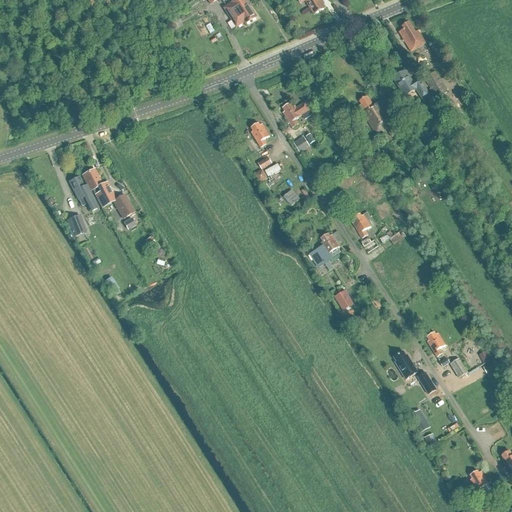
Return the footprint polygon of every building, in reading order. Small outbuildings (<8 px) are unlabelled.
[(231,15),(229,17),(236,29),(244,24),(245,26),(257,18),(248,4),(248,5),(244,0),(238,0),(226,8),(231,15)] [(314,16),(325,9),(319,0),(298,0),(301,5),(305,2),(314,16)] [(411,53),(425,44),(418,32),(416,33),(410,23),(402,28),(403,31),(400,33),(411,53)] [(224,27),(219,30),(221,36),(227,34),(224,27)] [(423,100),(430,96),(419,79),(412,83),(406,73),(394,80),(405,98),(417,90),(423,100)] [(448,93),(435,73),(425,79),(437,99),(448,93)] [(363,114),(377,136),(387,129),(392,138),(399,133),(380,103),(373,107),(367,97),(359,102),(366,112),(363,114)] [(285,113),(283,114),(292,129),(298,126),(295,121),(301,118),(311,111),(306,103),(296,109),(294,106),(292,107),(290,105),(283,109),(285,113)] [(254,139),(250,142),(259,158),(276,148),(269,138),(262,126),(260,127),(259,124),(251,129),(253,133),(251,134),(254,139)] [(300,153),(309,147),(304,138),(294,144),(300,153)] [(377,151),(370,156),(373,162),(381,157),(377,151)] [(267,159),(258,164),(261,171),(271,165),(267,159)] [(340,159),(335,164),(341,169),(346,164),(340,159)] [(421,172),(416,164),(407,169),(412,177),(421,172)] [(94,171),(83,177),(91,192),(93,190),(102,209),(116,202),(112,194),(107,183),(102,186),(94,171)] [(262,171),(254,175),(260,184),(267,179),(262,171)] [(92,212),(98,209),(87,186),(84,188),(79,179),(69,184),(78,201),(85,198),(92,212)] [(125,198),(113,203),(122,221),(134,215),(125,198)] [(355,223),(353,225),(362,240),(368,236),(365,232),(371,228),(363,216),(361,218),(360,215),(352,220),(355,223)] [(86,233),(80,217),(67,222),(73,238),(86,233)] [(339,248),(332,236),(330,238),(328,235),(321,240),(323,243),(321,245),(323,248),(313,254),(316,259),(314,261),(318,268),(324,264),(329,272),(333,269),(329,262),(331,260),(341,254),(338,249),(339,248)] [(368,239),(361,244),(368,254),(378,248),(376,245),(373,247),(368,239)] [(127,283),(131,280),(125,274),(121,278),(127,283)] [(111,279),(105,283),(113,294),(119,290),(111,279)] [(352,306),(345,292),(335,298),(343,311),(352,306)] [(440,350),(445,347),(438,335),(436,336),(435,334),(427,338),(429,342),(427,343),(437,358),(442,355),(440,350)] [(480,356),(484,365),(492,361),(488,352),(480,356)] [(406,381),(418,373),(407,356),(406,357),(404,353),(394,359),(397,363),(395,364),(406,381)] [(467,373),(459,360),(450,366),(459,379),(467,373)] [(494,363),(484,369),(487,374),(496,368),(494,363)] [(436,391),(425,374),(418,379),(428,396),(436,391)] [(452,423),(453,428),(463,423),(461,419),(452,423)] [(506,419),(501,421),(506,431),(511,429),(506,419)] [(436,430),(430,433),(435,442),(441,439),(436,430)] [(511,456),(509,452),(502,457),(504,460),(502,462),(511,477),(511,456)] [(473,494),(476,492),(480,497),(491,490),(481,473),(479,474),(477,472),(470,476),(472,480),(470,481),(474,487),(470,490),(473,494)]
